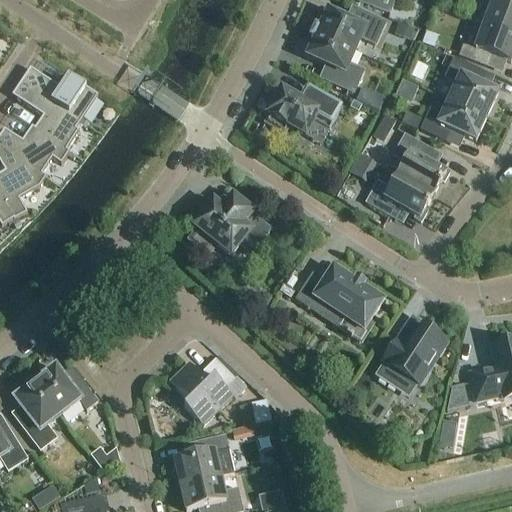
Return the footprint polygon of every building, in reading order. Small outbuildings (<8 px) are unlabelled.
[(362,0),(361,6),(390,16),(395,0),(362,0)] [(483,21),(481,27),(511,38),(511,10),(508,10),(511,0),(483,0),(493,4),(490,9),(486,15),(485,18),(483,21)] [(316,31),(314,36),(355,54),(361,41),(376,48),(386,25),(358,13),(352,26),(324,13),(323,15),(319,17),(314,27),(316,31)] [(394,37),(410,43),(414,32),(398,26),(394,37)] [(511,61),(511,38),(481,27),(479,33),(477,40),(476,45),(475,49),(475,52),(463,48),(459,59),(486,70),(490,58),(511,66),(511,61)] [(420,46),(432,51),(438,40),(426,34),(420,46)] [(355,54),(314,36),(312,40),(308,42),(303,52),(304,56),(304,58),(331,71),(326,84),(354,97),(364,74),(349,67),(355,54)] [(456,87),(449,103),(486,120),(498,96),(474,85),(479,73),(453,61),(444,81),(456,87)] [(30,72),(21,85),(81,125),(98,99),(68,80),(60,92),(30,72)] [(31,130),(31,131),(69,156),(70,155),(67,153),(79,135),(76,133),(81,125),(21,85),(12,99),(43,120),(34,132),(31,130)] [(329,134),(342,111),(318,97),(310,93),(309,92),(307,92),(306,92),(305,93),(304,94),(299,104),(281,94),(267,118),(270,119),(267,126),(284,135),(287,129),(305,139),(321,148),(329,134)] [(486,120),(449,103),(442,118),(429,112),(419,134),(446,146),(451,134),(475,145),(486,120)] [(361,108),(354,104),(351,110),(358,114),(361,108)] [(416,133),(421,122),(406,115),(401,126),(416,133)] [(384,132),(391,131),(395,126),(384,120),(378,130),(384,132)] [(4,133),(0,138),(0,150),(46,181),(46,180),(42,177),(52,162),(61,168),(69,156),(31,131),(22,145),(4,133)] [(405,166),(397,179),(433,199),(441,184),(444,186),(450,175),(443,171),(441,174),(423,163),(429,151),(405,137),(392,159),(405,166)] [(0,167),(4,175),(0,177),(0,199),(14,225),(27,217),(19,203),(39,191),(46,181),(0,150),(0,167)] [(359,159),(349,176),(366,186),(376,168),(359,159)] [(433,199),(397,179),(390,191),(377,184),(365,206),(390,220),(397,208),(415,219),(414,222),(421,226),(427,215),(424,214),(433,199)] [(0,228),(1,231),(13,224),(14,225),(0,199),(0,228)] [(195,228),(194,230),(198,234),(190,243),(207,257),(215,247),(231,260),(239,249),(250,258),(271,233),(252,218),(253,217),(233,201),(222,213),(213,206),(206,214),(202,215),(195,223),(195,228)] [(369,326),(383,305),(362,292),(365,288),(356,282),(353,286),(333,272),(324,285),(312,277),(294,303),(310,314),(317,304),(344,322),(338,331),(347,337),(346,339),(351,342),(352,340),(361,346),(373,328),(369,326)] [(279,295),(290,302),(295,296),(284,288),(279,295)] [(384,366),(376,379),(399,394),(407,381),(419,389),(447,347),(423,331),(425,328),(412,320),(396,344),(382,365),(384,366)] [(469,378),(476,405),(503,399),(504,402),(511,400),(511,347),(492,352),(497,371),(469,378)] [(188,405),(184,410),(203,430),(233,400),(225,392),(235,383),(215,363),(199,378),(189,367),(170,386),(188,405)] [(43,376),(31,381),(60,420),(79,405),(86,414),(97,406),(72,373),(60,378),(55,372),(46,379),(43,376)] [(60,420),(31,381),(22,393),(24,395),(15,403),(30,423),(21,430),(40,455),(57,442),(47,429),(60,420)] [(452,391),(447,414),(468,409),(463,388),(452,391)] [(271,424),(266,405),(251,408),(253,417),(241,419),(244,431),(271,424)] [(233,433),(235,442),(247,440),(245,431),(233,433)] [(0,462),(8,475),(28,463),(11,436),(1,443),(0,440),(0,462)] [(174,464),(180,490),(220,480),(234,477),(225,438),(197,445),(200,458),(174,464)] [(90,459),(97,467),(106,460),(100,452),(90,459)] [(220,480),(180,490),(185,511),(198,511),(212,509),(212,511),(242,511),(237,491),(223,495),(220,480)] [(83,489),(85,498),(99,495),(96,481),(83,489)] [(41,494),(51,508),(61,501),(52,487),(41,494)]
